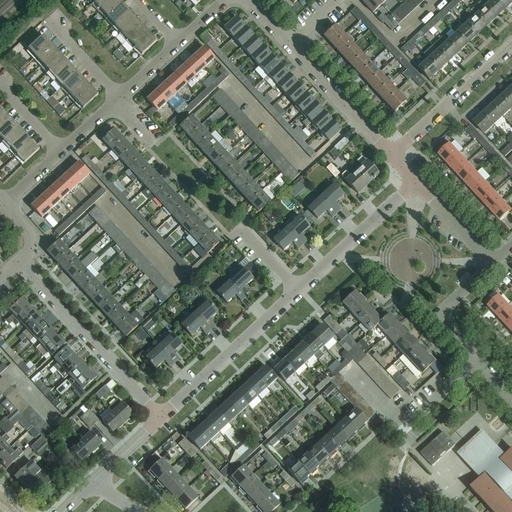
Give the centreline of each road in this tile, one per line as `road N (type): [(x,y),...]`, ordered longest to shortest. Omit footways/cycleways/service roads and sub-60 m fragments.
road 1 (residential): [(160,416),(20,263)]
road 2 (residential): [(160,416),(297,288)]
road 3 (residential): [(388,155),(511,44)]
road 4 (residential): [(297,288),(413,182)]
road 5 (residential): [(388,155),(286,47)]
road 6 (residential): [(472,361),(440,318),(490,265)]
